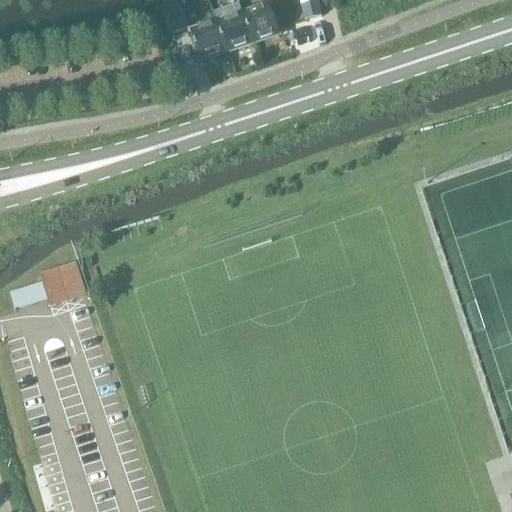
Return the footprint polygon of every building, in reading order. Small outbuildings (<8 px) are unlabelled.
[(177,0),(166,3),(171,22),(182,19),(177,0)] [(270,7),(243,16),(253,45),(279,36),(270,7)] [(243,16),(217,24),(226,54),(253,45),(243,16)] [(176,39),(186,36),(182,19),(171,22),(176,39)] [(226,54),(217,24),(190,33),(200,63),(226,54)] [(74,264),(38,276),(41,286),(47,304),(49,310),(85,298),(74,264)] [(12,312),(13,316),(47,304),(41,286),(7,297),(12,312)]
